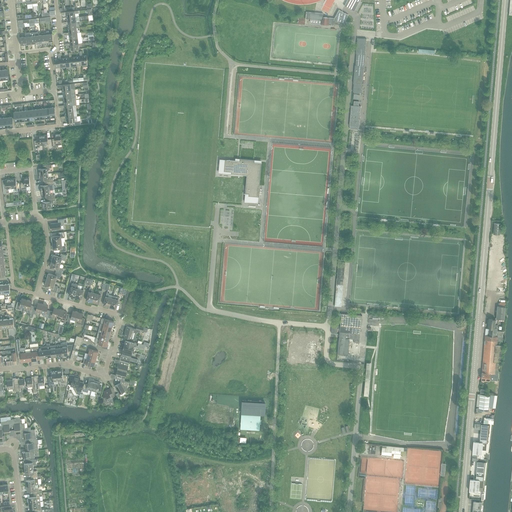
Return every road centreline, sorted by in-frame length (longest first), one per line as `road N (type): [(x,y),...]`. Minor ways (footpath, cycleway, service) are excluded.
road 1 (tertiary): [(461,511),(505,0)]
road 2 (residential): [(36,294),(119,315),(104,372),(0,368)]
